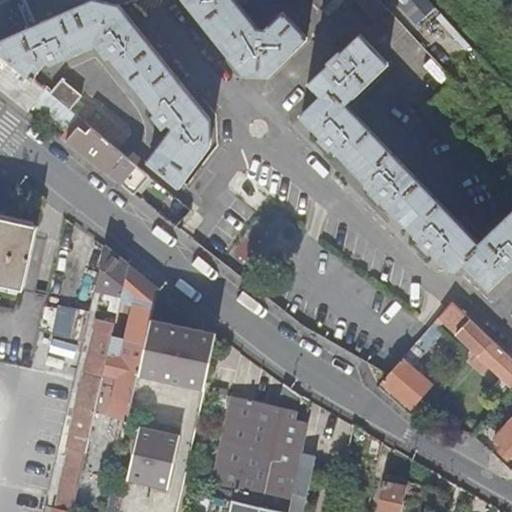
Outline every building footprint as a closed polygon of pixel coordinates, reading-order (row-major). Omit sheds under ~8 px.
[(25,0),(4,0),(0,2),(0,50),(34,79),(36,77),(35,75),(43,61),(48,61),(51,63),(97,43),(100,45),(100,48),(106,56),(109,54),(156,112),(148,119),(158,130),(168,122),(173,127),(148,160),(180,185),(210,143),(210,118),(118,4),(100,0),(89,0),(36,24),(25,0)] [(187,0),(244,70),(270,73),(308,36),(284,12),(271,23),(269,20),(260,19),(255,22),(237,0),(187,0)] [(315,0),(326,13),(342,0),(315,0)] [(355,0),(376,21),(389,10),(379,0),(355,0)] [(395,0),(418,25),(436,8),(429,0),(395,0)] [(511,211),(479,243),(345,103),(387,63),(361,35),(342,53),(336,47),(325,57),(331,63),(312,83),(322,95),(302,114),(323,136),(316,142),(326,152),(333,147),(337,151),(338,150),(369,184),(369,185),(372,189),(366,194),(376,205),(382,199),(386,203),(387,202),(419,235),(418,236),(421,240),(415,245),(426,256),(433,250),(451,268),(457,269),(466,261),(490,286),(510,269),(511,270),(511,211)] [(34,79),(0,50),(0,88),(30,112),(36,103),(46,89),(34,79)] [(63,80),(51,93),(54,96),(70,110),(81,95),(63,80)] [(46,89),(36,103),(43,109),(54,96),(51,93),(46,89)] [(88,103),(77,115),(80,118),(85,122),(95,109),(88,103)] [(105,117),(94,130),(102,136),(113,124),(105,117)] [(94,130),(86,123),(82,129),(80,127),(69,140),(136,193),(150,176),(102,136),(94,130)] [(275,179),(264,189),(276,202),(287,192),(275,179)] [(235,266),(240,258),(264,274),(299,218),(259,194),(220,256),(235,266)] [(38,224),(0,215),(0,282),(24,288),(38,224)] [(121,301),(129,265),(106,247),(96,288),(109,290),(108,296),(113,296),(110,310),(118,312),(121,301)] [(136,304),(142,275),(129,265),(121,301),(136,304)] [(125,439),(134,401),(159,289),(142,275),(136,304),(127,340),(119,377),(110,415),(122,418),(117,438),(125,439)] [(304,285),(288,307),(298,314),(314,292),(304,285)] [(197,322),(198,320),(159,289),(134,401),(156,408),(162,382),(164,382),(170,355),(189,358),(197,322)] [(490,366),(511,387),(511,359),(453,303),(440,318),(444,322),(477,354),(474,357),(475,363),(484,373),(490,366)] [(79,309),(47,304),(43,330),(75,336),(79,309)] [(94,329),(113,334),(116,322),(97,317),(94,329)] [(444,322),(440,318),(434,324),(439,328),(444,322)] [(434,324),(382,382),(413,408),(433,386),(420,374),(414,368),(419,362),(442,336),(437,331),(439,328),(434,324)] [(445,333),(439,328),(437,331),(442,336),(445,333)] [(90,439),(105,373),(113,336),(113,334),(94,329),(69,435),(77,436),(90,439)] [(32,366),(31,365),(0,359),(0,511),(44,511),(84,341),(40,331),(32,366)] [(105,373),(119,377),(127,340),(113,336),(105,373)] [(425,368),(419,362),(414,368),(420,374),(425,368)] [(295,416),(300,393),(284,383),(277,404),(227,394),(201,511),(304,511),(317,458),(301,453),(308,421),(295,416)] [(511,421),(496,438),(511,454),(511,421)] [(182,433),(142,423),(130,474),(171,483),(182,433)] [(72,447),(87,450),(90,439),(77,436),(76,440),(72,439),(70,447),(72,447)] [(73,511),(74,511),(76,504),(87,450),(72,447),(56,510),(54,510),(53,511),(73,511)] [(427,485),(409,481),(407,487),(401,511),(427,511),(422,511),(427,485)] [(401,511),(407,487),(386,483),(378,511),(401,511)]
